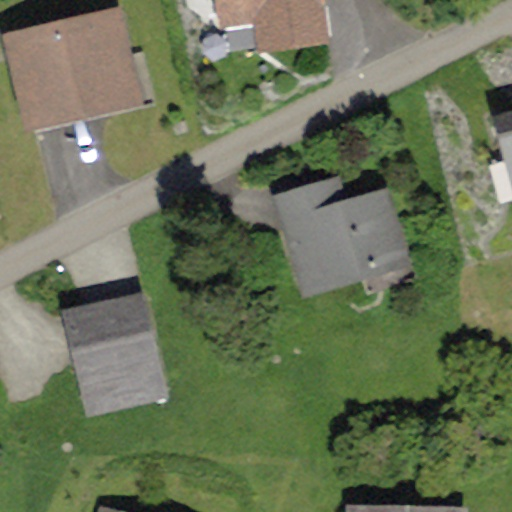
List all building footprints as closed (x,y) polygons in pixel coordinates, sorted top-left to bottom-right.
[(319,0),(214,0),(219,30),(256,24),(261,59),(326,49),(319,0)] [(122,20),(3,46),(24,144),(144,118),(122,20)] [(511,124),(495,128),(511,197),(511,124)] [(341,178),(271,199),(303,307),(411,275),(388,200),(351,211),(341,178)] [(147,299),(61,320),(86,424),(172,403),(147,299)]
